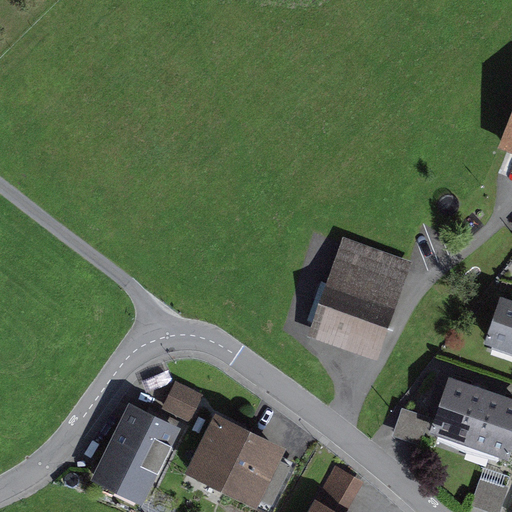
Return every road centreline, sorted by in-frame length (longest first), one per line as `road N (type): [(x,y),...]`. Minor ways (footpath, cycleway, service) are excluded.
road 1 (residential): [(440,511),(274,380),(206,337),(166,337)]
road 2 (residential): [(166,337),(143,292),(0,179)]
road 3 (residential): [(166,337),(126,357),(51,458),(0,487)]
